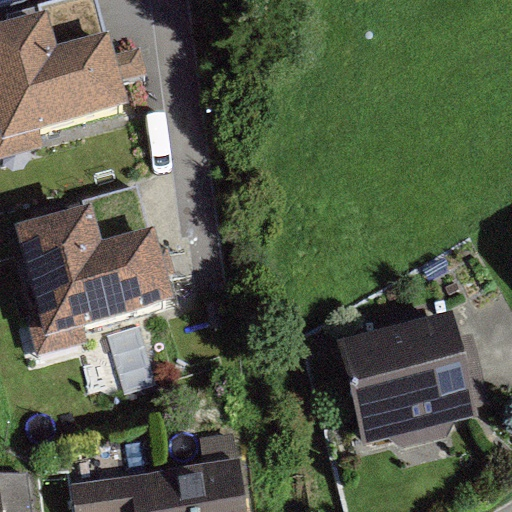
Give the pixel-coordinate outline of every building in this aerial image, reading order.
[(46,31),(0,43),(0,110),(9,144),(123,113),(108,56),(56,70),(46,31)] [(94,205),(105,243),(157,228),(144,185),(92,200),(94,205)] [(94,205),(18,228),(44,314),(29,318),(40,356),(90,341),(85,326),(178,299),(157,228),(105,243),(94,205)] [(335,342),(360,447),(391,440),(408,449),(450,439),(458,424),(480,419),(455,314),(429,320),(427,311),(390,320),(392,329),(335,342)] [(161,474),(75,486),(78,511),(246,511),(236,435),(202,439),(206,468),(161,474)]
